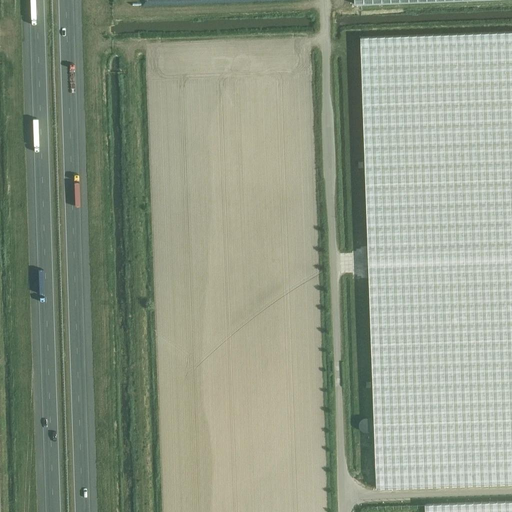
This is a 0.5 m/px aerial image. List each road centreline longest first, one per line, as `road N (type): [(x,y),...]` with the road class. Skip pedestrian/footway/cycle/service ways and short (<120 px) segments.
road 1 (unclassified): [(343,511),(324,0)]
road 2 (motorway): [(35,0),(53,511)]
road 3 (motorway): [(82,511),(65,0)]
